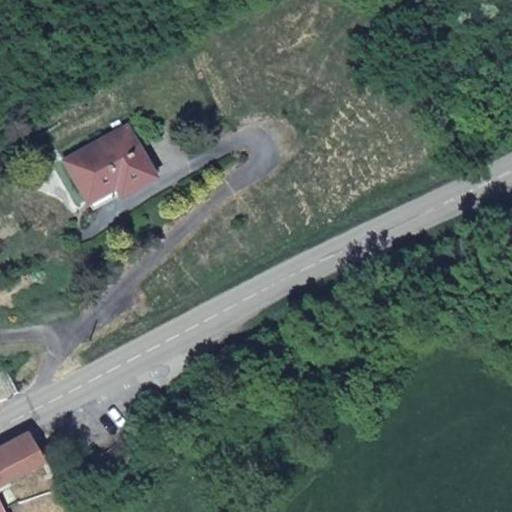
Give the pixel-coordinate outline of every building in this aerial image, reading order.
[(155,176),(126,124),(67,159),(90,201),(116,187),(122,196),(155,176)] [(122,196),(116,187),(90,201),(96,211),(122,196)] [(0,388),(11,383),(2,366),(0,366),(0,388)] [(38,450),(35,442),(32,436),(0,452),(0,511),(14,511),(27,506),(13,479),(44,463),(38,450)] [(49,444),(45,437),(35,442),(38,450),(49,444)]
